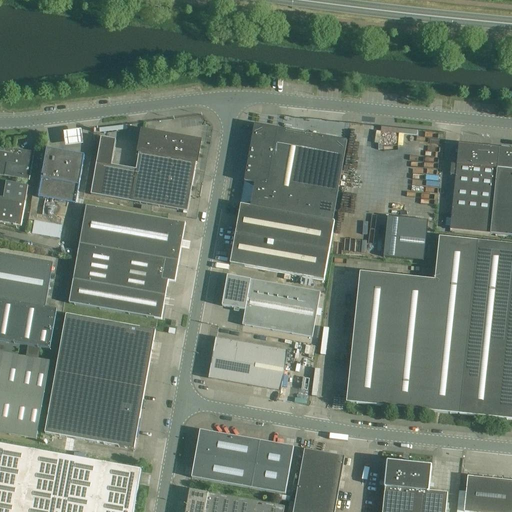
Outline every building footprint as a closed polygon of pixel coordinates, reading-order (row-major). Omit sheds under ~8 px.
[(255,125),(244,182),(240,205),(230,264),(324,281),(334,222),(333,222),(347,142),(255,125)] [(64,132),(65,146),(82,144),(81,130),(64,132)] [(101,138),(91,196),(188,212),(193,180),(200,143),(143,133),(136,171),(111,166),(116,141),(101,138)] [(511,150),(459,145),(458,150),(456,166),(455,176),(450,230),(489,234),(511,236),(511,150)] [(0,151),(0,175),(5,177),(22,180),(29,181),(30,175),(34,153),(13,149),(12,154),(0,151)] [(42,180),(38,198),(50,200),(51,200),(76,205),(79,187),(84,156),(47,150),(42,180)] [(0,197),(0,222),(21,226),(25,202),(28,187),(6,183),(4,199),(0,197)] [(175,283),(185,224),(86,207),(69,304),(161,320),(168,281),(175,283)] [(387,217),(383,257),(423,262),(428,221),(387,217)] [(360,274),(346,404),(348,404),(459,415),(511,420),(511,245),(439,238),(435,281),(360,274)] [(0,341),(50,350),(57,311),(52,310),(55,291),(48,290),(53,264),(0,254),(0,341)] [(228,277),(222,307),(245,311),(243,326),(312,338),(320,293),(228,277)] [(66,316),(45,434),(66,438),(76,440),(134,450),(155,331),(66,316)] [(209,379),(280,392),(287,352),(216,339),(209,379)] [(0,433),(36,440),(50,362),(39,360),(41,349),(28,347),(26,358),(0,353),(0,433)] [(200,431),(193,468),(192,479),(285,495),(294,448),(200,431)] [(0,511),(133,511),(141,471),(0,445),(0,511)] [(293,511),(334,511),(345,457),(304,450),(293,511)] [(445,511),(447,494),(428,492),(429,489),(430,488),(432,467),(431,467),(388,462),(387,463),(384,489),(385,490),(382,511),(445,511)] [(465,497),(463,511),(511,511),(511,481),(467,477),(466,490),(466,492),(465,497)] [(283,511),(284,507),(190,490),(185,511),(283,511)]
